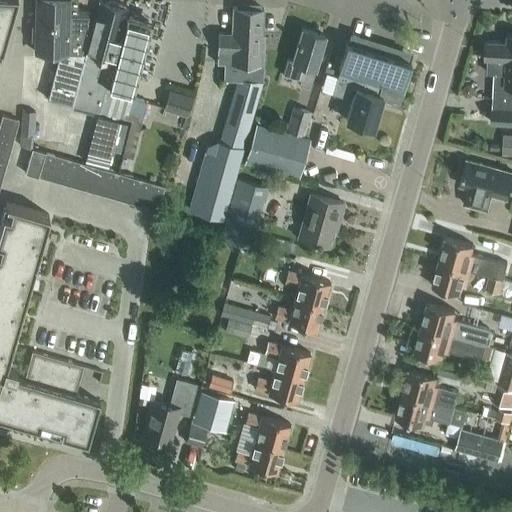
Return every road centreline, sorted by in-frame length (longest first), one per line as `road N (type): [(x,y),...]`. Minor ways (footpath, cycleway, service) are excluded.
road 1 (residential): [(319,511),(460,0)]
road 2 (residential): [(103,473),(141,222),(20,187)]
road 3 (residential): [(238,511),(103,473)]
